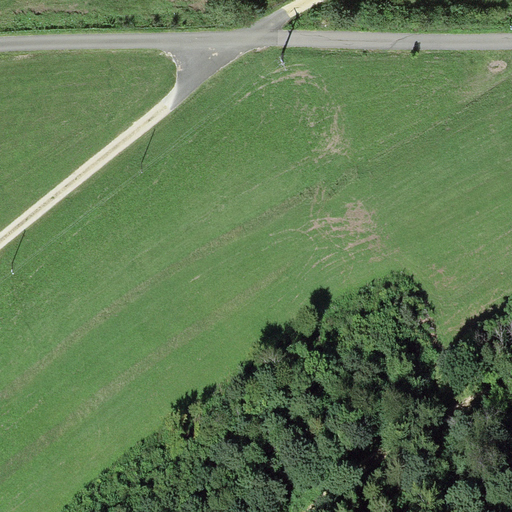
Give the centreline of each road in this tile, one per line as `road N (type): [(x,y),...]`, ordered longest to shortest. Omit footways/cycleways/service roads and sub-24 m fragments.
road 1 (track): [(0,42),(511,39)]
road 2 (track): [(300,0),(220,41),(163,101),(0,239)]
road 3 (track): [(511,384),(386,448),(304,511)]
